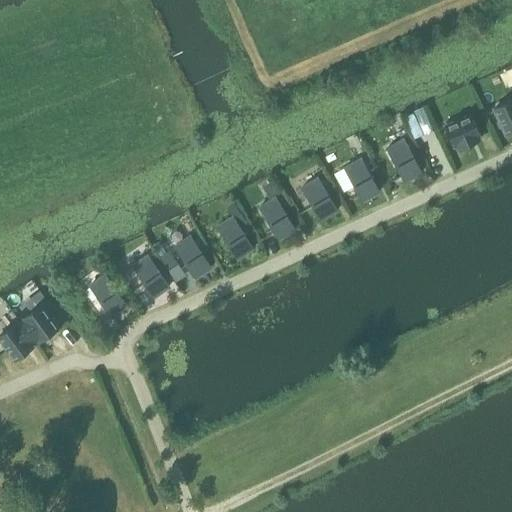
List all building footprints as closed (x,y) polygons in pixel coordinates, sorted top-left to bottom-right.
[(511,101),(494,109),(506,135),(511,131),(511,101)] [(470,114),(445,126),(455,146),(457,145),(459,149),(479,140),(478,136),(480,135),(470,114)] [(411,151),(404,139),(387,148),(405,181),(422,172),(415,159),(417,157),(413,150),(411,151)] [(368,171),(362,159),(345,168),(363,201),(380,191),(372,178),(374,177),(370,170),(368,171)] [(326,190),(319,178),(302,188),(321,220),(338,210),(330,197),(332,196),(328,188),(326,190)] [(283,209),(276,197),(260,207),(279,239),(295,229),(287,216),(290,215),(285,208),(283,209)] [(241,228),(234,217),(217,227),(237,258),(253,248),(245,235),(247,234),(243,227),(241,228)] [(198,247),(191,236),(175,247),(195,278),(211,267),(203,254),(205,253),(200,246),(198,247)] [(156,266),(148,255),(132,266),(154,297),(169,286),(161,273),(163,272),(158,265),(156,266)] [(113,286),(105,275),(90,286),(111,316),(127,305),(118,292),(120,291),(115,284),(113,286)] [(25,322),(22,324),(35,343),(39,340),(40,342),(59,328),(42,306),(24,320),(25,322)] [(17,325),(0,337),(0,340),(15,361),(33,347),(32,345),(35,343),(22,324),(18,327),(17,325)]
